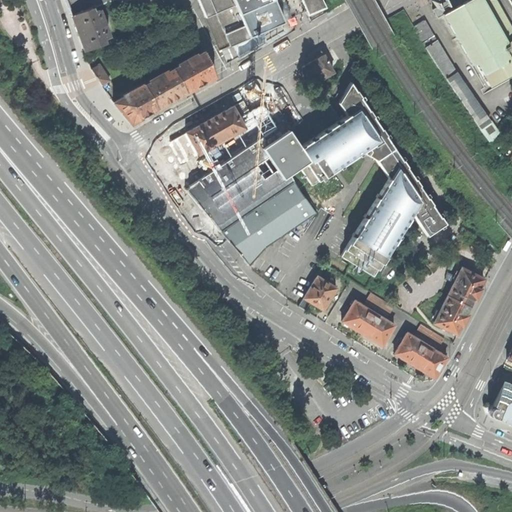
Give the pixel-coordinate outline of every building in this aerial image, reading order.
[(65,0),(71,15),(92,8),(114,0),(65,0)] [(217,12),(231,46),(250,38),(250,36),(256,34),(283,22),(274,0),(302,0),(309,15),(326,7),(323,0),(198,0),(206,17),(217,12)] [(477,62),(491,86),(511,73),(511,24),(498,0),(462,0),(461,1),(456,4),(457,6),(448,11),(441,0),(431,0),(432,0),(436,8),(432,10),(437,18),(443,15),(472,65),(477,62)] [(94,12),(92,8),(71,15),(79,34),(85,51),(106,43),(104,39),(110,36),(107,30),(104,31),(100,18),(103,17),(100,10),(94,12)] [(456,94),(492,144),(499,133),(492,121),(491,122),(456,71),(435,36),(425,20),(414,26),(423,44),(456,94)] [(179,66),(173,69),(187,93),(200,85),(215,76),(205,52),(197,56),(196,55),(178,64),(179,66)] [(302,67),(312,85),(334,72),(324,55),(311,62),(302,67)] [(92,70),(102,86),(110,80),(100,64),(92,70)] [(150,83),(144,86),(157,110),(173,101),(187,93),(173,69),(168,72),(167,71),(149,81),(150,83)] [(324,130),(300,146),(310,161),(301,167),(313,185),(363,152),(377,159),(389,178),(341,256),(374,276),(413,213),(427,235),(446,223),(351,82),(339,102),(343,109),(347,115),(324,130)] [(124,97),(115,103),(123,114),(132,125),(145,117),(157,110),(144,86),(143,84),(123,95),(124,97)] [(176,165),(190,187),(267,134),(258,119),(255,121),(244,100),(220,113),(196,127),(186,132),(187,133),(171,142),(178,155),(173,159),(177,164),(176,165)] [(265,115),(258,119),(267,134),(291,174),(301,167),(310,161),(300,146),(289,130),(278,137),(265,115)] [(205,212),(220,231),(295,181),(291,174),(267,134),(190,187),(186,189),(205,212)] [(240,254),(250,266),(266,247),(317,213),(301,192),(295,181),(220,231),(230,243),(232,241),(242,253),(240,254)] [(232,241),(230,243),(235,248),(240,254),(242,253),(232,241)] [(485,278),(462,268),(448,295),(470,306),(474,298),(476,299),(479,294),(482,288),(480,288),(485,278)] [(304,298),(311,302),(316,305),(323,309),(336,288),(317,277),(304,298)] [(376,311),(383,300),(371,292),(364,303),(376,311)] [(467,314),(470,306),(448,295),(434,322),(457,333),(461,325),(463,326),(466,320),(468,315),(467,314)] [(306,311),(311,302),(304,298),(298,306),(306,311)] [(395,307),(383,300),(376,311),(388,318),(395,307)] [(411,300),(404,312),(415,319),(422,307),(411,300)] [(362,334),(374,313),(354,301),(342,321),(353,328),(362,334)] [(394,325),(374,313),(362,334),(372,340),(382,346),(394,325)] [(428,343),(435,332),(423,325),(417,336),(428,343)] [(446,340),(435,332),(428,343),(440,350),(446,340)] [(414,366),(427,345),(407,333),(394,354),(404,359),(414,366)] [(447,357),(427,345),(414,366),(434,378),(440,368),(447,357)] [(495,404),(511,410),(511,383),(504,381),(491,405),(488,409),(492,411),(495,404)] [(511,424),(511,410),(495,404),(492,411),(488,409),(486,413),(499,419),(511,424)]
